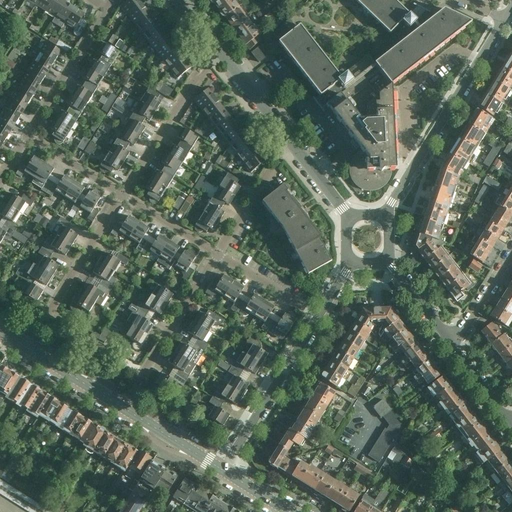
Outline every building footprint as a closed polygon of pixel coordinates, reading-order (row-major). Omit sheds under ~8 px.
[(38,0),(35,5),(45,11),(52,0),(38,0)] [(52,0),(45,11),(55,17),(64,2),(60,0),(52,0)] [(128,0),(120,6),(127,16),(142,5),(137,0),(128,0)] [(240,6),(234,0),(219,0),(214,4),(220,12),(220,15),(222,17),(224,17),(224,18),(240,6)] [(409,14),(393,0),(354,0),(390,34),(401,21),(409,29),(417,21),(416,20),(421,14),(415,9),(410,14),(409,14)] [(74,8),(64,2),(55,17),(52,22),(61,28),(64,23),(74,8)] [(127,16),(134,25),(149,14),(142,5),(127,16)] [(247,15),(240,6),(224,18),(227,21),(227,24),(229,26),(231,27),(247,15)] [(64,23),(74,30),(74,31),(73,32),(73,33),(73,34),(74,35),(74,36),(75,36),(75,37),(76,37),(77,37),(78,37),(79,37),(79,36),(80,36),(89,22),(82,18),(84,15),(74,8),(64,23)] [(471,22),(444,9),(374,63),(385,77),(371,88),(363,77),(355,83),(326,105),(364,153),(357,158),(354,163),(352,168),(352,174),(354,179),(358,184),(362,187),(368,189),(373,188),(379,186),(383,183),(386,178),(388,173),(388,170),(395,170),(391,85),(471,22)] [(134,25),(141,34),(156,23),(149,14),(134,25)] [(254,25),(247,15),(231,27),(234,30),(234,33),(237,37),(254,25)] [(278,43),(326,105),(355,83),(347,73),(340,78),(299,26),(296,29),(289,19),(260,47),(265,54),(278,43)] [(141,34),(148,43),(163,32),(156,23),(141,34)] [(261,34),(254,25),(237,37),(240,41),(242,42),(249,51),(259,42),(256,38),(261,34)] [(29,32),(25,30),(20,39),(23,41),(29,32)] [(148,43),(155,52),(170,41),(163,32),(148,43)] [(39,53),(54,62),(61,52),(45,42),(41,40),(35,50),(39,53)] [(155,52),(162,61),(177,50),(170,41),(155,52)] [(100,59),(111,66),(119,53),(104,43),(98,53),(102,56),(100,59)] [(251,53),(258,63),(259,63),(266,57),(259,48),(251,53)] [(162,61),(169,70),(184,59),(177,50),(162,61)] [(39,53),(33,62),(48,72),(54,62),(39,53)] [(356,78),(375,63),(368,55),(349,69),(356,78)] [(503,68),(511,74),(511,55),(510,56),(509,56),(507,59),(508,60),(503,68)] [(7,59),(0,70),(0,71),(3,73),(6,69),(11,61),(7,59)] [(103,79),(111,66),(100,59),(97,63),(93,60),(88,69),(103,79)] [(184,59),(169,70),(177,79),(191,68),(184,59)] [(33,62),(27,72),(42,81),(48,72),(33,62)] [(509,91),(511,85),(511,74),(503,68),(502,70),(501,69),(499,72),(499,74),(494,82),(509,91)] [(95,92),(103,79),(88,69),(82,78),(86,81),(84,85),(95,92)] [(27,72),(21,81),(36,91),(42,81),(27,72)] [(145,76),(142,82),(147,85),(150,80),(145,76)] [(21,81),(15,91),(30,101),(36,91),(21,81)] [(500,104),(509,91),(494,82),(494,83),(492,83),(490,86),(491,87),(486,95),(500,104)] [(87,104),(95,92),(84,85),(81,89),(77,86),(72,95),(87,104)] [(140,102),(155,112),(161,103),(157,100),(159,96),(148,89),(140,102)] [(193,100),(201,110),(215,99),(207,89),(193,100)] [(15,91),(9,101),(24,110),(30,101),(15,91)] [(111,94),(107,99),(113,103),(116,97),(111,94)] [(79,117),(87,104),(72,95),(66,104),(70,107),(68,110),(79,117)] [(500,104),(486,95),(485,96),(484,96),(482,100),(483,101),(478,109),(492,118),(500,104)] [(222,108),(215,99),(201,110),(208,119),(222,108)] [(117,100),(112,108),(117,112),(120,108),(123,103),(117,100)] [(9,101),(3,110),(18,120),(24,110),(9,101)] [(140,102),(132,115),(143,122),(145,118),(150,121),(155,112),(140,102)] [(208,119),(215,128),(229,117),(222,108),(208,119)] [(0,122),(12,130),(18,120),(3,110),(0,114),(0,122)] [(71,130),(79,117),(68,110),(66,114),(61,111),(56,120),(71,130)] [(473,116),(467,125),(485,135),(490,127),(494,121),(477,110),(476,112),(475,111),(472,115),(473,116)] [(132,115),(124,128),(139,137),(145,128),(141,126),(143,122),(132,115)] [(215,128),(222,137),(236,126),(229,117),(215,128)] [(71,130),(56,120),(50,129),(54,132),(52,136),(54,138),(54,139),(54,141),(54,143),(55,144),(57,145),(58,145),(60,145),(61,144),(63,143),(71,130)] [(0,135),(6,140),(12,130),(0,122),(0,135)] [(464,130),(459,139),(476,150),(485,135),(467,125),(467,126),(466,126),(464,129),(464,130)] [(222,137),(229,146),(243,135),(236,126),(222,137)] [(124,128),(116,140),(127,147),(129,144),(134,146),(139,137),(124,128)] [(179,144),(190,151),(198,138),(183,128),(177,138),(181,141),(179,144)] [(229,146),(236,155),(250,144),(243,135),(229,146)] [(82,151),(89,141),(83,138),(77,148),(82,151)] [(476,150),(459,139),(458,140),(457,140),(454,143),(455,145),(448,155),(456,160),(457,157),(467,164),(476,150)] [(116,140),(108,153),(123,163),(129,154),(125,151),(127,147),(116,140)] [(89,156),(96,145),(90,142),(84,152),(89,156)] [(492,148),(487,157),(493,160),(502,146),(496,142),(492,148)] [(182,164),(190,151),(179,144),(176,148),(172,145),(166,154),(182,164)] [(236,155),(243,164),(257,153),(250,144),(236,155)] [(123,163),(108,153),(100,166),(99,168),(99,169),(100,171),(101,172),(102,173),(104,174),(105,173),(107,173),(108,171),(111,173),(113,169),(118,172),(123,163)] [(257,153),(243,164),(250,173),(264,162),(257,153)] [(174,177),(182,164),(166,154),(161,163),(165,166),(163,170),(174,177)] [(440,172),(459,178),(460,175),(467,164),(457,157),(456,160),(448,155),(448,156),(447,156),(445,159),(445,160),(441,167),(440,172)] [(34,179),(44,162),(39,159),(38,160),(33,157),(27,167),(22,164),(15,175),(21,178),(24,172),(34,179)] [(493,160),(487,157),(483,164),(489,168),(493,160)] [(493,166),(498,169),(502,163),(496,160),(493,166)] [(46,194),(52,183),(47,180),(54,170),(49,167),(50,166),(44,162),(34,179),(31,183),(41,189),(40,190),(46,194)] [(166,189),(174,177),(163,170),(160,173),(156,171),(151,180),(166,189)] [(454,194),(459,178),(440,172),(437,181),(435,182),(433,187),(454,194)] [(219,187),(234,197),(240,188),(236,185),(238,181),(227,174),(219,187)] [(462,178),(478,185),(481,179),(469,174),(469,176),(464,174),(462,178)] [(65,198),(75,181),(69,178),(69,179),(64,176),(58,186),(52,183),(46,194),(51,197),(55,191),(65,198)] [(166,189),(151,180),(145,189),(149,191),(147,195),(149,197),(149,199),(149,201),(149,202),(150,203),(152,204),(153,205),(155,204),(156,204),(158,202),(166,189)] [(75,181),(65,198),(74,204),(71,209),(76,213),(80,207),(83,202),(78,199),(84,189),(79,186),(80,185),(75,181)] [(331,262),(328,255),(325,257),(302,217),(305,215),(300,207),(297,209),(285,194),(287,192),(283,186),(261,202),(281,228),(308,275),(331,262)] [(219,187),(211,200),(222,207),(224,203),(229,206),(234,197),(219,187)] [(429,203),(448,209),(454,194),(433,187),(432,192),(432,194),(429,203)] [(511,203),(511,192),(508,190),(505,196),(503,195),(502,197),(511,203)] [(92,223),(99,212),(94,209),(100,199),(99,198),(99,196),(99,195),(99,193),(98,192),(96,191),(95,191),(93,191),(92,192),(91,193),(89,192),(83,202),(80,207),(90,214),(87,219),(92,223)] [(181,192),(178,197),(184,200),(184,201),(187,196),(181,192)] [(3,203),(19,213),(25,203),(31,207),(34,201),(23,195),(20,200),(10,193),(7,198),(6,197),(3,203)] [(511,214),(511,213),(511,203),(502,197),(500,196),(495,204),(498,206),(511,214)] [(178,197),(172,207),(177,211),(184,200),(178,197)] [(211,200),(203,213),(218,222),(224,213),(220,210),(222,207),(211,200)] [(185,201),(179,212),(184,215),(191,205),(185,201)] [(19,213),(3,203),(0,206),(0,208),(0,209),(0,215),(7,220),(4,225),(15,232),(18,226),(13,223),(19,213)] [(443,225),(448,209),(429,203),(426,212),(425,213),(423,219),(443,225)] [(506,222),(511,214),(498,206),(495,212),(493,211),(492,213),(506,222)] [(218,222),(203,213),(195,226),(194,227),(194,229),(195,231),(196,232),(197,233),(199,233),(200,233),(202,232),(203,231),(206,233),(208,229),(213,231),(218,222)] [(501,231),(506,222),(492,213),(490,215),(492,216),(488,222),(501,231)] [(117,223),(110,234),(107,239),(111,241),(114,236),(116,237),(119,232),(129,238),(139,222),(134,218),(133,219),(128,216),(122,227),(117,223)] [(43,218),(39,224),(44,228),(48,221),(43,218)] [(56,236),(72,247),(76,241),(75,241),(78,236),(68,229),(71,224),(60,218),(57,223),(62,226),(56,236)] [(419,235),(445,243),(450,245),(452,239),(440,236),(443,225),(423,219),(421,224),(422,225),(419,235)] [(139,222),(129,238),(139,244),(135,250),(141,253),(147,242),(142,239),(149,229),(144,226),(144,225),(139,222)] [(496,239),(501,231),(488,222),(485,228),(483,227),(482,229),(496,239)] [(11,237),(15,232),(4,225),(1,230),(0,229),(0,243),(3,239),(4,240),(6,240),(6,241),(8,240),(9,240),(10,239),(11,237)] [(491,247),(496,239),(482,229),(480,231),(482,232),(478,238),(491,247)] [(424,260),(445,244),(445,243),(419,235),(418,234),(416,239),(417,240),(416,242),(415,241),(413,247),(417,252),(418,251),(420,254),(419,254),(424,260)] [(159,257),(170,241),(164,237),(164,238),(159,235),(152,246),(147,242),(141,253),(146,256),(150,251),(159,257)] [(41,248),(52,255),(55,250),(65,256),(68,251),(69,252),(72,247),(56,236),(53,241),(51,240),(50,240),(49,240),(48,240),(47,240),(46,240),(46,241),(41,248)] [(486,255),(491,247),(478,238),(475,236),(472,243),(473,243),(472,245),(486,255)] [(170,241),(159,257),(169,263),(166,269),(171,272),(175,267),(175,266),(178,261),(173,258),(179,248),(174,245),(175,244),(170,241)] [(445,244),(424,260),(425,261),(427,262),(426,263),(431,270),(447,258),(440,249),(444,245),(445,244)] [(486,255),(472,245),(470,247),(472,249),(468,255),(481,263),(486,255)] [(52,255),(41,248),(38,254),(43,257),(37,267),(53,277),(57,272),(56,271),(59,266),(48,260),(52,255)] [(187,282),(194,272),(189,268),(195,258),(194,257),(194,256),(194,254),(194,252),(193,251),(191,250),(190,250),(188,250),(186,251),(185,252),(184,251),(178,261),(175,266),(175,267),(181,270),(183,277),(182,279),(187,282)] [(98,262),(114,272),(120,262),(126,266),(129,261),(118,254),(115,259),(105,253),(102,257),(101,257),(98,262)] [(438,279),(454,267),(447,258),(431,270),(432,271),(433,270),(434,272),(433,272),(438,279)] [(468,267),(470,269),(476,272),(480,265),(472,260),(468,267)] [(114,272),(98,262),(94,268),(95,268),(92,273),(102,279),(99,284),(110,291),(115,283),(115,281),(114,279),(111,277),(114,272)] [(27,282),(33,285),(36,280),(46,287),(49,282),(50,282),(53,277),(37,267),(33,264),(27,274),(18,269),(15,274),(27,282)] [(445,288),(461,276),(454,267),(438,279),(439,280),(440,279),(441,281),(440,282),(445,288)] [(212,283),(205,293),(210,297),(219,294),(224,297),(234,281),(229,278),(228,279),(223,276),(217,286),(212,283)] [(461,276),(445,288),(446,289),(447,288),(448,290),(447,291),(453,298),(454,297),(457,301),(462,296),(459,293),(465,288),(468,291),(475,286),(468,277),(464,280),(461,276)] [(151,296),(167,306),(171,300),(170,300),(173,295),(163,289),(166,284),(155,277),(152,282),(157,286),(151,296)] [(236,312),(242,302),(237,299),(243,288),(239,285),(239,284),(234,281),(224,297),(234,304),(230,309),(236,312)] [(12,295),(23,301),(26,296),(36,302),(37,301),(38,302),(40,302),(42,301),(43,300),(44,299),(44,297),(44,295),(43,294),(42,293),(43,292),(33,285),(27,282),(21,293),(15,289),(12,295)] [(100,306),(106,296),(110,291),(99,284),(96,290),(86,283),(83,288),(82,287),(78,293),(95,303),(100,306)] [(511,304),(511,292),(507,289),(505,293),(503,293),(501,296),(502,297),(501,298),(511,304)] [(95,303),(78,293),(71,305),(70,307),(70,308),(71,310),(71,311),(73,312),(75,313),(76,312),(78,312),(79,310),(80,308),(88,313),(95,303)] [(254,316),(265,300),(259,297),(258,298),(254,295),(247,305),(242,302),(236,312),(241,316),(243,317),(246,317),(247,316),(249,315),(250,314),(254,316)] [(136,308),(147,314),(150,309),(160,315),(163,311),(164,311),(167,306),(151,296),(145,306),(139,302),(136,308)] [(510,317),(511,313),(511,304),(501,298),(501,299),(499,299),(498,302),(498,303),(496,307),(510,317)] [(266,332),(273,321),(268,318),(274,308),(269,305),(270,304),(265,300),(254,316),(264,323),(261,328),(266,332)] [(132,326),(148,336),(152,331),(151,330),(154,326),(143,319),(147,314),(136,308),(131,305),(128,310),(133,313),(126,323),(132,326)] [(490,316),(490,317),(504,326),(510,317),(496,307),(493,311),(492,311),(490,314),(490,316)] [(372,326),(382,326),(383,323),(383,309),(379,309),(379,308),(374,309),(373,310),(370,310),(371,323),(372,326)] [(382,325),(385,330),(398,320),(389,308),(386,308),(386,309),(383,309),(383,323),(382,326),(382,325)] [(370,330),(372,326),(371,323),(370,310),(367,310),(366,309),(363,309),(358,317),(357,317),(356,319),(356,321),(355,322),(370,330)] [(196,316),(192,322),(209,332),(211,328),(220,325),(224,320),(208,310),(205,315),(200,312),(197,317),(196,316)] [(273,321),(266,332),(272,335),(279,340),(280,340),(281,340),(282,340),(283,340),(283,339),(284,339),(286,336),(295,321),(294,320),(294,318),(294,317),(294,315),(293,314),(291,313),(290,313),(288,313),(287,314),(286,315),(284,314),(278,324),(273,321)] [(385,330),(392,339),(404,329),(404,327),(398,320),(385,330),(386,330),(385,330)] [(195,344),(205,351),(208,345),(203,342),(209,332),(192,322),(189,327),(190,328),(187,332),(197,339),(194,344),(195,344)] [(365,341),(371,331),(369,331),(370,330),(355,322),(353,326),(351,326),(350,329),(350,331),(365,341)] [(487,327),(481,332),(490,343),(491,345),(503,335),(509,331),(495,323),(492,325),(491,324),(487,327)] [(132,344),(132,345),(132,347),(132,349),(133,350),(135,351),(136,351),(138,351),(139,350),(141,349),(148,336),(132,326),(126,336),(134,341),(132,344)] [(392,351),(400,344),(410,337),(407,334),(408,332),(406,330),(405,330),(404,329),(392,339),(395,343),(389,347),(392,351)] [(359,350),(362,344),(365,341),(350,331),(347,335),(345,336),(344,338),(344,340),(344,341),(359,350)] [(93,347),(95,344),(96,342),(86,335),(83,341),(93,347)] [(499,355),(511,344),(511,343),(509,340),(508,341),(503,335),(491,345),(492,346),(492,348),(494,350),(495,350),(499,355)] [(246,355),(262,365),(266,360),(265,359),(268,355),(257,348),(261,343),(250,337),(247,342),(246,343),(246,345),(247,349),(248,350),(249,351),(246,355)] [(400,350),(403,354),(416,344),(415,343),(415,342),(414,340),(412,340),(410,337),(400,344),(392,351),(386,355),(389,359),(395,355),(394,354),(400,350)] [(353,359),(359,350),(344,341),(342,344),(339,345),(338,347),(338,349),(338,350),(353,359)] [(96,342),(95,344),(93,347),(103,353),(107,348),(96,342)] [(205,351),(195,344),(194,344),(191,349),(181,343),(178,347),(177,347),(173,352),(190,362),(195,366),(205,351)] [(421,351),(416,344),(403,354),(406,358),(401,362),(401,363),(397,366),(399,369),(421,351)] [(511,344),(499,355),(502,359),(502,360),(504,363),(505,363),(506,364),(511,359),(511,344)] [(347,369),(353,359),(338,350),(335,354),(334,354),(332,356),(333,358),(332,359),(347,369)] [(428,359),(421,351),(399,369),(402,374),(407,370),(406,369),(412,365),(415,369),(428,359)] [(171,358),(168,363),(178,369),(175,375),(186,381),(195,366),(190,362),(173,352),(170,358),(171,358)] [(231,367),(242,374),(245,369),(255,375),(258,370),(259,371),(262,365),(246,355),(242,353),(236,363),(228,358),(224,363),(231,367)] [(341,378),(347,369),(332,359),(329,363),(328,364),(326,366),(327,368),(326,369),(341,378)] [(434,366),(428,359),(415,369),(418,373),(413,378),(408,382),(410,385),(434,366)] [(434,366),(410,385),(414,389),(419,385),(418,385),(423,380),(427,385),(440,375),(439,374),(439,372),(434,366)] [(0,395),(5,399),(6,398),(18,378),(17,375),(14,373),(12,374),(2,367),(0,369),(0,395)] [(227,386),(243,396),(247,391),(246,390),(248,385),(238,379),(242,374),(231,367),(228,372),(233,376),(227,386)] [(320,378),(335,388),(341,378),(326,369),(324,373),(322,373),(320,375),(321,377),(320,378)] [(162,389),(170,394),(177,383),(182,386),(186,381),(175,375),(172,380),(162,373),(159,378),(158,377),(154,383),(153,385),(153,387),(154,388),(155,390),(156,391),(158,391),(159,391),(161,390),(162,389)] [(434,398),(449,386),(442,376),(427,388),(434,398)] [(18,378),(6,398),(16,405),(28,385),(29,384),(22,380),(18,378)] [(335,393),(317,382),(311,392),(319,397),(318,399),(320,400),(318,403),(326,407),(335,393)] [(359,389),(351,384),(347,392),(354,397),(359,389)] [(16,405),(27,412),(40,392),(39,391),(38,388),(35,386),(33,387),(32,387),(28,385),(16,405)] [(243,396),(227,386),(224,390),(222,388),(217,389),(215,392),(212,398),(222,404),(226,399),(236,405),(239,401),(240,401),(243,396)] [(449,386),(434,398),(439,404),(436,406),(439,408),(441,407),(456,395),(449,386)] [(40,392),(27,412),(37,418),(38,416),(39,416),(50,398),(40,392)] [(311,392),(303,406),(320,417),(326,407),(318,403),(320,400),(318,399),(319,397),(311,392)] [(464,404),(456,395),(441,407),(448,416),(464,404)] [(45,420),(38,432),(41,434),(48,422),(60,404),(56,402),(56,399),(53,397),(50,398),(39,416),(45,420)] [(207,417),(214,421),(215,422),(215,424),(215,425),(215,427),(216,428),(218,429),(219,429),(221,429),(223,428),(224,427),(227,421),(226,421),(229,416),(219,409),(222,404),(212,398),(209,403),(214,406),(207,417)] [(379,416),(388,408),(382,400),(373,408),(379,416)] [(60,404),(48,422),(59,429),(70,412),(66,410),(67,409),(66,408),(66,406),(63,404),(60,405),(60,404)] [(471,413),(464,404),(448,416),(455,425),(471,413)] [(314,427),(320,417),(303,406),(294,420),(302,425),(304,423),(305,424),(306,422),(314,427)] [(385,421),(394,413),(391,409),(390,410),(388,408),(379,416),(380,417),(381,416),(385,421)] [(70,412),(59,429),(69,435),(80,417),(79,414),(76,412),(74,413),(73,413),(73,414),(70,412)] [(394,413),(385,421),(388,425),(403,424),(394,413)] [(478,422),(471,413),(455,425),(462,434),(478,422)] [(338,424),(342,418),(336,415),(333,421),(338,424)] [(69,435),(63,445),(67,448),(73,438),(79,442),(91,424),(90,423),(89,421),(87,419),(84,420),(80,417),(69,435)] [(194,424),(184,418),(181,422),(184,424),(188,427),(191,429),(194,424)] [(294,420),(288,429),(306,440),(314,427),(306,422),(305,424),(304,423),(302,425),(294,420)] [(485,431),(478,422),(462,434),(469,443),(485,431)] [(91,424),(79,442),(83,444),(82,446),(86,448),(84,451),(85,453),(89,455),(91,455),(93,453),(105,433),(104,432),(104,430),(101,428),(99,429),(91,424)] [(403,424),(388,425),(389,425),(386,430),(394,435),(396,436),(403,424)] [(287,451),(288,451),(292,443),(298,447),(303,439),(305,441),(306,440),(288,429),(280,443),(279,442),(277,445),(278,445),(278,446),(287,451)] [(394,435),(386,430),(384,429),(381,434),(391,441),(394,435)] [(492,440),(485,431),(469,443),(468,445),(475,454),(492,440)] [(105,433),(93,453),(103,459),(117,438),(111,434),(109,435),(105,433)] [(391,441),(381,434),(377,440),(388,446),(391,441)] [(117,438),(103,459),(113,465),(125,446),(122,444),(122,441),(117,438)] [(374,445),(385,451),(388,446),(377,440),(374,445)] [(485,462),(499,451),(500,450),(492,440),(475,454),(473,455),(481,465),(485,462)] [(125,446),(113,465),(124,472),(136,453),(132,450),(132,447),(129,445),(126,446),(125,446)] [(385,451),(374,445),(371,450),(381,457),(385,451)] [(287,451),(278,446),(272,456),(270,456),(268,460),(269,461),(267,464),(282,473),(289,461),(283,458),(287,451)] [(330,456),(331,454),(334,450),(328,446),(324,452),(330,456)] [(404,454),(395,447),(391,451),(399,459),(404,454)] [(340,460),(343,456),(334,450),(331,454),(340,460)] [(381,457),(371,450),(367,456),(378,462),(381,457)] [(485,462),(486,464),(493,474),(508,462),(507,462),(507,460),(505,457),(503,457),(499,451),(485,462)] [(150,459),(139,452),(124,476),(128,478),(130,479),(132,478),(134,476),(136,472),(140,475),(150,459)] [(405,457),(400,464),(408,469),(411,463),(405,457)] [(138,511),(147,500),(153,490),(165,470),(151,461),(140,479),(132,492),(119,511),(138,511)] [(282,473),(298,483),(310,466),(309,465),(308,467),(299,462),(297,466),(289,461),(282,473)] [(493,474),(500,483),(511,473),(511,468),(511,467),(511,465),(510,463),(508,463),(508,462),(493,474)] [(356,465),(353,471),(358,474),(362,468),(356,465)] [(298,483),(312,492),(317,484),(315,483),(317,482),(314,480),(320,472),(310,466),(298,483)] [(369,481),(373,475),(362,468),(358,474),(369,481)] [(164,497),(176,477),(175,476),(175,474),(172,473),(170,473),(165,470),(153,490),(164,497)] [(312,492),(322,499),(334,481),(320,472),(314,480),(317,482),(315,483),(317,484),(312,492)] [(511,473),(500,483),(507,492),(511,488),(511,473)] [(120,476),(113,486),(117,489),(124,478),(120,476)] [(132,492),(140,479),(136,477),(128,489),(132,492)] [(184,480),(180,486),(172,498),(183,505),(184,502),(194,486),(184,480)] [(322,499),(333,505),(338,497),(340,498),(341,497),(343,498),(348,490),(334,481),(322,499)] [(9,486),(4,483),(0,489),(0,495),(3,497),(9,486)] [(425,493),(433,497),(435,494),(437,491),(438,489),(431,484),(425,493)] [(14,490),(9,486),(3,497),(8,500),(14,490)] [(184,502),(194,509),(203,494),(200,492),(201,490),(194,486),(184,502)] [(8,500),(13,503),(19,493),(14,490),(8,500)] [(333,505),(343,511),(348,511),(358,496),(348,490),(343,498),(341,497),(340,498),(338,497),(333,505)] [(437,491),(435,494),(445,500),(447,497),(437,491)] [(13,503),(18,506),(24,496),(19,493),(13,503)] [(194,509),(199,511),(206,511),(214,499),(208,495),(207,496),(203,494),(194,509)] [(18,506),(23,509),(29,499),(24,496),(18,506)] [(28,511),(34,502),(29,499),(23,509),(26,511),(28,511)] [(220,511),(224,505),(214,499),(206,511),(220,511)] [(448,499),(444,503),(449,507),(453,503),(448,499)] [(367,511),(371,507),(361,501),(353,511),(367,511)] [(28,511),(35,511),(39,505),(34,502),(28,511)] [(396,502),(391,511),(393,511),(394,511),(400,504),(396,502)] [(400,503),(400,504),(394,511),(400,511),(404,505),(400,503)]
